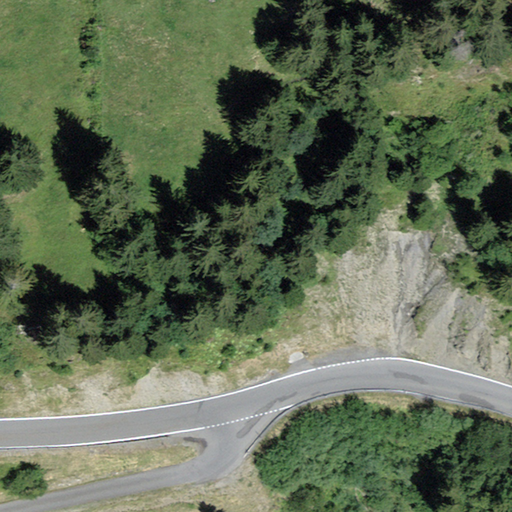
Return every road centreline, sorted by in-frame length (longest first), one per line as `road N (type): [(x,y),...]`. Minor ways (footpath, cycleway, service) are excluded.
road 1 (unclassified): [(511,402),(380,372),(223,408)]
road 2 (unclassified): [(223,408),(223,453),(203,470),(2,511)]
road 3 (unclassified): [(223,408),(0,434)]
